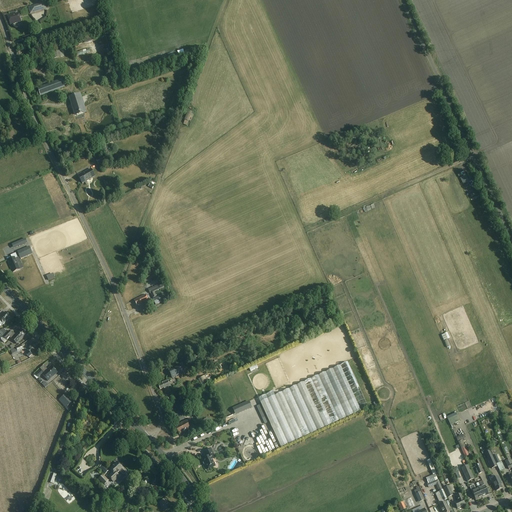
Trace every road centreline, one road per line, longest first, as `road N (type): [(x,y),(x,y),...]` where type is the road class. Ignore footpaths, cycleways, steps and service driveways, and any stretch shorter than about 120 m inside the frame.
road 1 (unclassified): [(149,439),(164,419),(116,289),(28,104),(0,19)]
road 2 (track): [(224,0),(116,289)]
road 3 (unclassified): [(511,238),(402,0)]
road 4 (primary): [(149,439),(0,283)]
